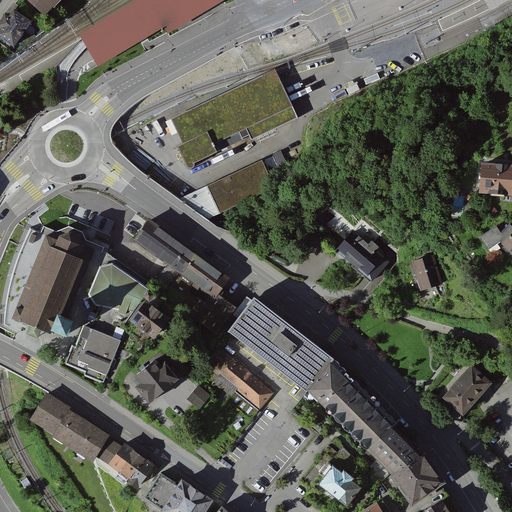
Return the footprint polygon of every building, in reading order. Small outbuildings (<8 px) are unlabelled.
[(30,0),(44,13),(55,0),(30,0)] [(227,0),(142,0),(85,34),(89,41),(96,53),(104,66),(145,41),(169,26),(173,33),(227,0)] [(485,0),(491,9),(507,0),(485,0)] [(30,20),(14,9),(9,17),(5,14),(0,20),(0,25),(2,27),(0,29),(0,35),(14,44),(30,20)] [(241,138),(249,134),(251,139),(297,117),(280,79),(276,70),(169,118),(180,142),(176,144),(185,165),(215,152),(211,142),(238,130),(241,138)] [(281,153),(273,156),(281,173),(288,169),(281,153)] [(273,156),(263,161),(273,183),(283,178),(281,173),(273,156)] [(262,160),(207,186),(220,214),(275,188),(273,183),(263,161),(262,160)] [(511,194),(511,167),(483,165),(481,192),(492,192),(491,195),(504,197),(505,194),(511,194)] [(158,280),(170,288),(195,254),(149,221),(136,239),(153,251),(154,250),(158,253),(156,256),(162,260),(164,257),(169,261),(168,263),(169,264),(158,280)] [(511,226),(510,224),(505,229),(503,227),(500,231),(496,226),(480,237),(488,250),(500,241),(511,253),(511,226)] [(355,229),(338,249),(376,280),(393,260),(355,229)] [(58,241),(46,236),(32,272),(13,319),(30,325),(36,328),(41,330),(52,334),(54,330),(66,335),(72,321),(66,318),(94,250),(82,245),(78,237),(69,233),(60,236),(58,241)] [(150,282),(107,253),(90,294),(95,305),(100,305),(134,311),(147,291),(150,282)] [(195,254),(170,288),(169,289),(182,299),(179,303),(190,312),(189,314),(217,335),(237,307),(224,298),(228,292),(222,288),(229,279),(195,254)] [(437,256),(416,262),(425,291),(446,284),(437,256)] [(148,292),(144,296),(149,300),(153,295),(148,292)] [(333,359),(254,297),(228,332),(237,339),(307,392),(308,390),(333,359)] [(166,319),(147,304),(134,321),(143,328),(141,331),(147,335),(149,332),(154,335),(166,319)] [(93,322),(91,328),(121,341),(125,329),(122,327),(134,311),(100,305),(97,314),(94,313),(92,317),(91,320),(93,322)] [(41,330),(30,325),(26,334),(38,339),(41,330)] [(91,328),(84,326),(76,347),(73,346),(66,363),(85,371),(84,375),(104,382),(112,363),(121,341),(91,328)] [(223,455),(274,393),(221,349),(207,366),(219,375),(210,386),(228,401),(199,436),(223,455)] [(396,422),(333,359),(308,390),(369,450),(393,425),(396,422)] [(150,402),(179,379),(165,363),(161,366),(155,360),(136,376),(141,383),(137,386),(150,402)] [(472,368),(446,397),(463,413),(489,383),(472,368)] [(193,392),(188,399),(199,408),(210,396),(198,386),(193,392)] [(55,431),(66,438),(79,418),(69,412),(71,410),(46,394),(32,417),(46,426),(47,423),(57,429),(55,431)] [(79,418),(66,438),(65,440),(79,449),(80,447),(88,452),(86,454),(94,459),(97,454),(106,439),(108,437),(79,418)] [(393,425),(369,450),(392,472),(394,475),(422,454),(393,425)] [(121,449),(106,439),(97,454),(110,463),(131,478),(128,481),(137,487),(147,473),(150,475),(155,467),(125,444),(121,449)] [(441,481),(422,454),(394,475),(413,501),(441,481)] [(340,472),(332,465),(316,485),(345,508),(361,488),(352,480),(354,477),(343,468),(340,472)] [(175,482),(161,473),(145,496),(168,511),(203,511),(211,500),(182,481),(179,486),(174,483),(175,482)] [(448,511),(442,502),(427,511),(448,511)]
